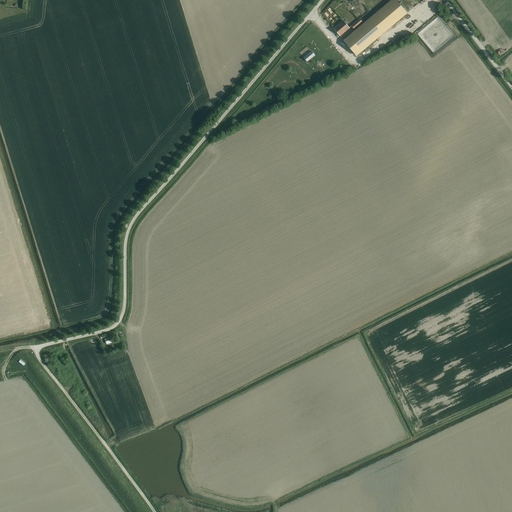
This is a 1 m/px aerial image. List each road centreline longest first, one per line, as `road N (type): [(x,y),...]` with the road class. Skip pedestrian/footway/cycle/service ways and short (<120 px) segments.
road 1 (unclassified): [(37,350),(120,320),(133,223),(323,0)]
road 2 (track): [(146,501),(37,350)]
